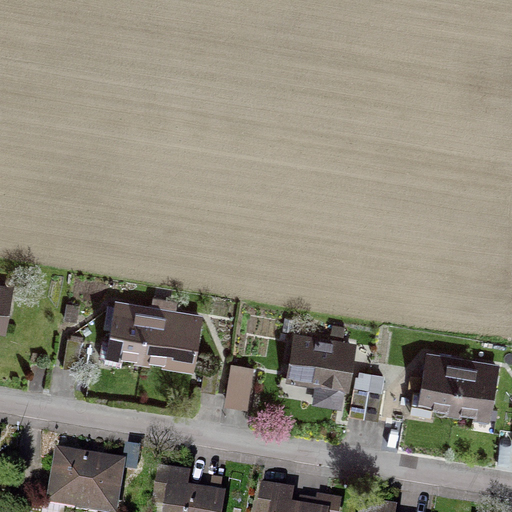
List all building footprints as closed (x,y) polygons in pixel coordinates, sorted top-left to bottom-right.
[(0,335),(3,336),(11,288),(0,286),(0,335)] [(105,357),(140,364),(150,308),(115,302),(105,357)] [(202,317),(150,308),(140,364),(192,373),(202,317)] [(350,372),(355,343),(292,334),(285,384),(313,388),(311,403),(339,408),(345,383),(379,389),(382,376),(350,372)] [(83,341),(67,338),(61,369),(77,371),(83,341)] [(455,408),(461,360),(425,355),(418,403),(455,408)] [(461,360),(455,408),(490,412),(497,365),(461,360)] [(214,393),(219,363),(205,361),(201,391),(214,393)] [(246,410),(252,368),(230,365),(224,406),(246,410)] [(349,414),(363,417),(368,389),(353,387),(349,414)] [(368,389),(363,417),(378,419),(383,392),(368,389)] [(90,511),(115,511),(123,461),(56,451),(47,506),(90,511)] [(187,474),(170,471),(157,470),(153,502),(165,503),(163,511),(221,511),(224,492),(186,488),(187,474)] [(293,488),(261,484),(257,511),(327,511),(331,511),(338,511),(340,499),(316,496),(315,500),(299,498),(298,506),(290,505),(293,488)] [(394,511),(395,506),(364,502),(362,511),(394,511)]
